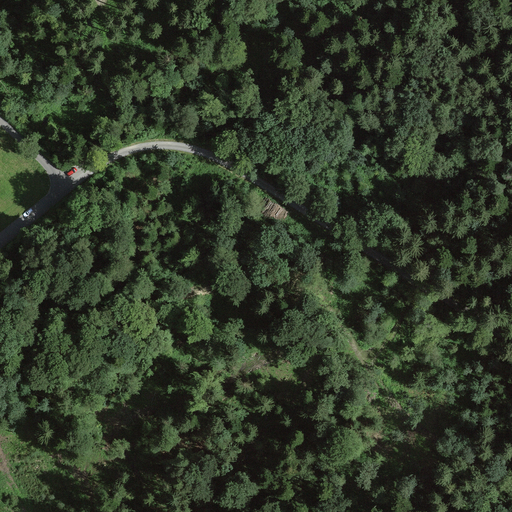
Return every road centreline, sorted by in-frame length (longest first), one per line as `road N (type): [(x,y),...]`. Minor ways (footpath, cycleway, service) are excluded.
road 1 (track): [(511,341),(191,149),(115,144),(60,183)]
road 2 (unclassified): [(0,233),(60,183),(0,123)]
